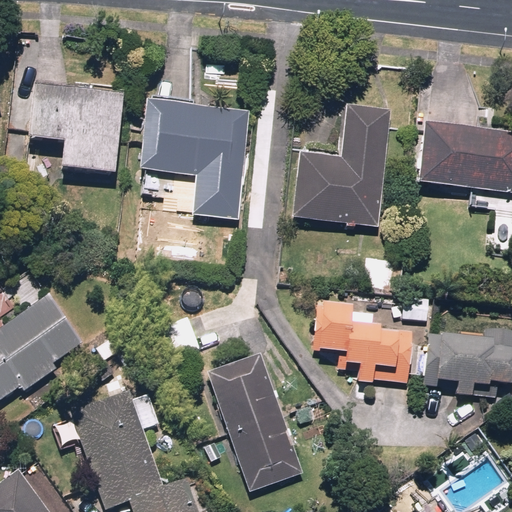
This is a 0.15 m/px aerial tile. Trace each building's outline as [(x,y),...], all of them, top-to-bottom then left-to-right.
[(135,93),(42,82),(36,137),(70,141),(66,169),(126,176),(135,93)] [(252,112),(154,101),(146,173),(245,184),(252,112)] [(345,157),(308,153),(301,218),(385,227),(398,111),(351,106),(345,157)] [(511,133),(433,123),(426,182),(511,193),(511,133)] [(88,343),(53,293),(0,329),(0,395),(5,403),(27,388),(30,393),(62,370),(58,364),(88,343)] [(431,323),(431,300),(401,299),(401,323),(431,323)] [(362,307),(322,306),(319,353),(353,355),(352,363),(367,364),(365,383),(382,384),(383,367),(412,369),(414,331),(372,328),(373,318),(361,318),(362,307)] [(205,347),(189,316),(157,331),(173,363),(205,347)] [(511,385),(511,329),(487,328),(487,337),(433,336),(431,390),(455,390),(455,397),(482,397),(483,387),(500,387),(500,385),(511,385)] [(269,355),(214,374),(254,493),(310,474),(269,355)] [(54,430),(61,450),(87,441),(110,511),(111,511),(133,505),(135,511),(201,511),(189,477),(168,485),(151,433),(163,429),(153,400),(143,403),(138,390),(77,412),(80,421),(54,430)] [(54,511),(23,471),(0,487),(0,511),(54,511)]
